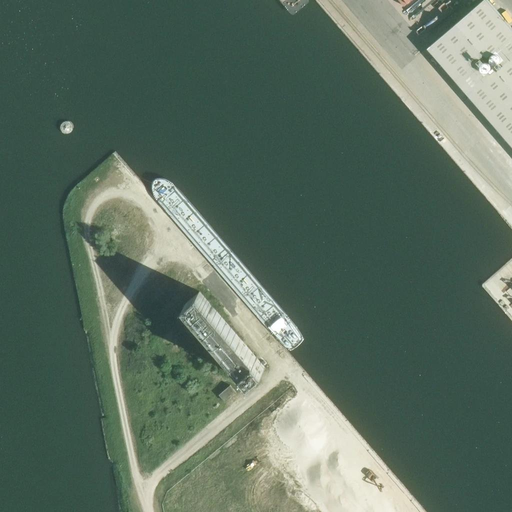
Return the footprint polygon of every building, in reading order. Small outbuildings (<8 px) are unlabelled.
[(511,28),(487,0),(482,0),(428,47),(511,144),(511,28)] [(59,126),(59,129),(61,132),(65,133),(69,132),(72,129),(72,126),(71,123),(69,121),(65,120),(62,121),(60,123),(59,126)] [(185,305),(250,381),(265,368),(199,292),(185,305)] [(216,379),(222,377),(218,368),(213,370),(216,379)] [(241,385),(247,380),(242,375),(237,380),(241,385)] [(230,385),(219,395),(225,402),(236,392),(230,385)] [(261,480),(268,475),(265,469),(258,475),(261,480)]
